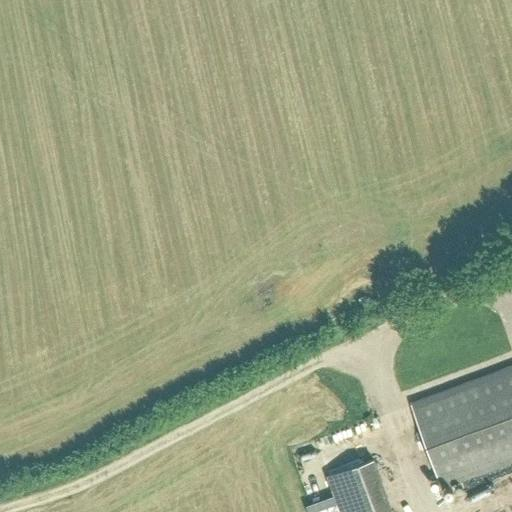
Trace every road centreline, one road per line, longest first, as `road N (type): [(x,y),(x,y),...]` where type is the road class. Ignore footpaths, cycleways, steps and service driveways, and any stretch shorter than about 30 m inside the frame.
road 1 (track): [(1,511),(89,480),(357,343),(416,483)]
road 2 (unclassified): [(511,259),(357,343)]
